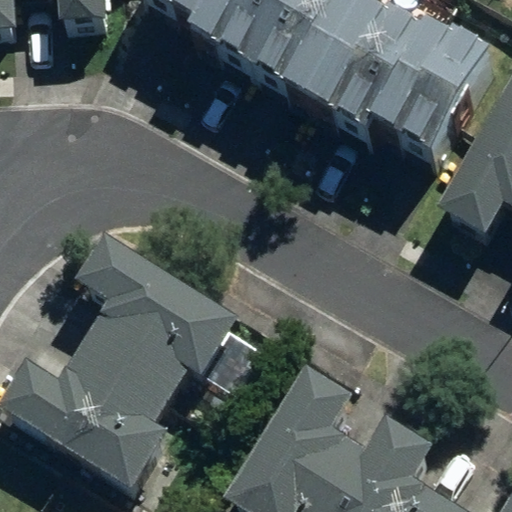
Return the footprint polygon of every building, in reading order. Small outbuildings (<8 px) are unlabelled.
[(11,0),(0,0),(0,31),(12,31),(11,0)] [(120,20),(118,0),(76,0),(78,22),(120,20)] [(186,0),(217,17),(226,0),(186,0)] [(226,0),(217,17),(211,29),(271,64),(305,0),(226,0)] [(305,0),(271,64),(329,96),(383,0),(305,0)] [(416,16),(385,0),(383,0),(329,96),(390,129),(396,116),(448,24),(420,9),(416,16)] [(450,18),(448,24),(396,116),(457,150),(511,50),(511,44),(482,29),(479,35),(450,18)] [(511,113),(456,210),(502,236),(511,219),(511,113)] [(112,324),(89,362),(175,414),(191,388),(205,397),(239,341),(107,261),(81,305),(112,324)] [(175,414),(89,362),(73,387),(42,368),(14,408),(144,492),(180,437),(166,427),(175,414)] [(321,374),(240,507),(247,511),(353,511),(388,458),(347,433),(366,401),(321,374)] [(448,450),(407,426),(388,458),(353,511),(463,511),(467,507),(429,484),(448,450)]
